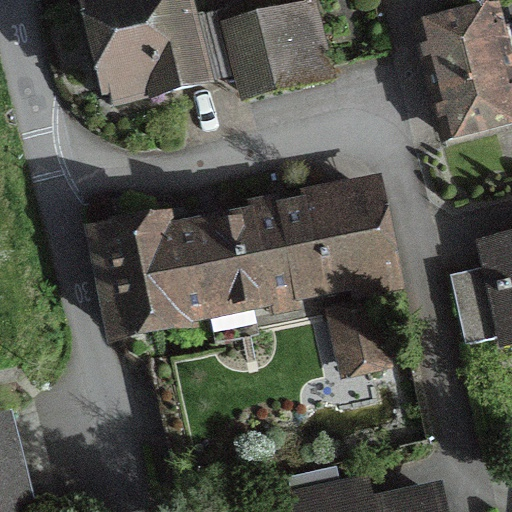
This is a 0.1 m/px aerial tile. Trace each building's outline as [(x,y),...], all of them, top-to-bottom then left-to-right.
[(113,107),(203,84),(196,55),(211,52),(203,21),(202,15),(187,19),(182,0),(116,0),(88,7),(113,107)] [(231,28),(242,75),(248,98),(331,77),(314,8),(233,28),(231,28)] [(511,117),(511,70),(498,17),(419,37),(444,135),(511,117)] [(97,234),(117,333),(393,277),(377,196),(172,237),(169,220),(97,234)] [(511,243),(487,249),(491,269),(452,277),(466,345),(511,335),(511,243)] [(397,338),(386,286),(353,293),(363,344),(397,338)] [(0,511),(25,511),(31,511),(8,418),(0,420),(0,511)] [(363,482),(293,498),(295,511),(445,511),(443,501),(392,511),(365,511),(360,486),(363,485),(363,482)]
